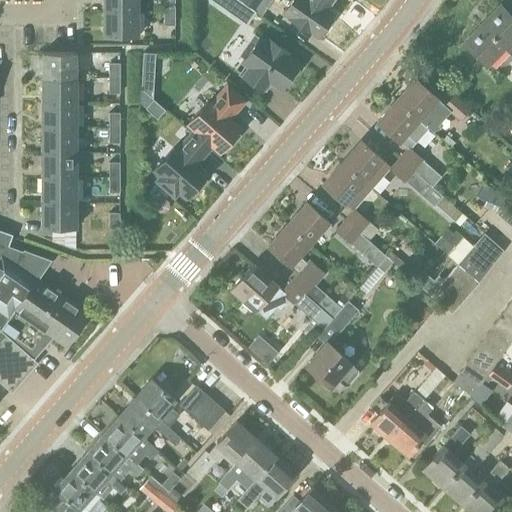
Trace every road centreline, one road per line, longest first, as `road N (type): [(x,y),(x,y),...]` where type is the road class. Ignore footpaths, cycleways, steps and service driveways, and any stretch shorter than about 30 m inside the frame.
road 1 (tertiary): [(155,302),(416,0)]
road 2 (residential): [(394,511),(155,302)]
road 3 (tertiary): [(0,479),(155,302)]
